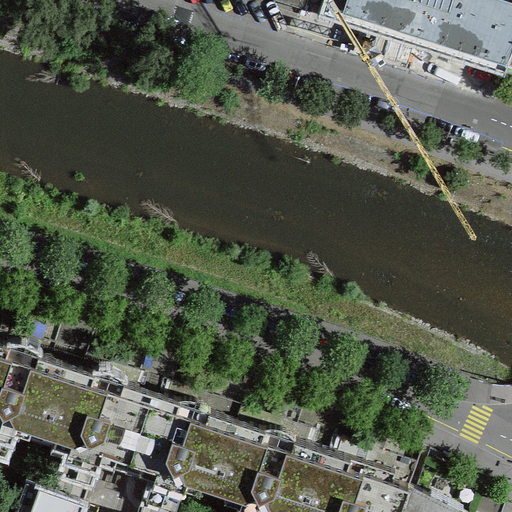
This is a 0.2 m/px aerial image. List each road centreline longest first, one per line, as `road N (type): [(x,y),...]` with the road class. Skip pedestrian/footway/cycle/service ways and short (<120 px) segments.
road 1 (residential): [(511,435),(271,344),(0,257)]
road 2 (residential): [(511,126),(128,0)]
